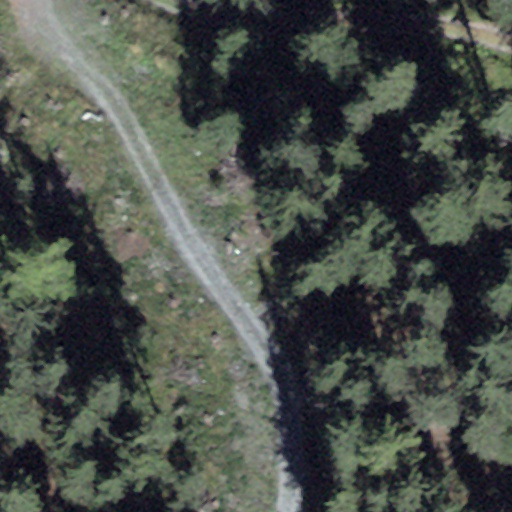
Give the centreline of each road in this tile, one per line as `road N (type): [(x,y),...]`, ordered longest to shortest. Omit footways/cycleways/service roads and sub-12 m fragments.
road 1 (track): [(37,0),(52,155),(209,364),(230,511)]
road 2 (track): [(511,93),(434,50),(242,0)]
